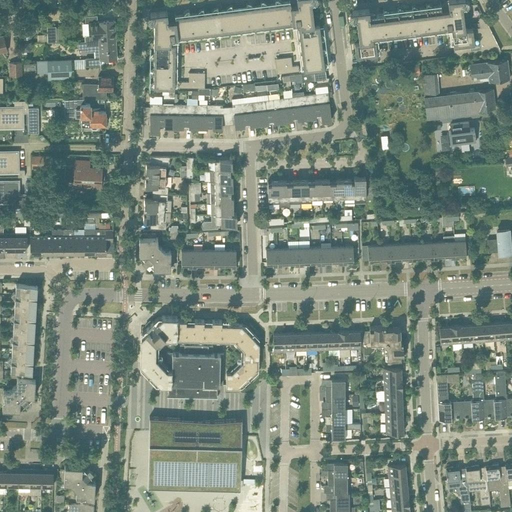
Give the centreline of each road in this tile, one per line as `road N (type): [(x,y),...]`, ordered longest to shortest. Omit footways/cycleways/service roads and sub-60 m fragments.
road 1 (unclassified): [(72,299),(253,294)]
road 2 (unclassified): [(253,294),(421,290)]
road 3 (residential): [(426,445),(421,290)]
road 4 (residential): [(127,146),(132,0)]
road 5 (residential): [(249,164),(355,163),(362,143),(348,132)]
road 6 (residential): [(348,132),(333,0)]
road 7 (unclassified): [(56,427),(64,310),(72,299)]
road 8 (residential): [(253,294),(249,164)]
road 9 (residential): [(100,511),(105,433),(56,427)]
road 10 (residential): [(250,146),(127,146)]
